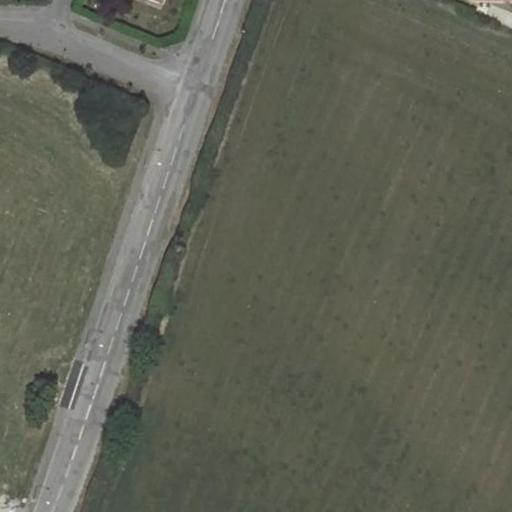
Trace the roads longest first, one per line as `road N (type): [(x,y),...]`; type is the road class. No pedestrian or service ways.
road 1 (unclassified): [(56,511),(196,100)]
road 2 (residential): [(196,100),(44,28),(0,26)]
